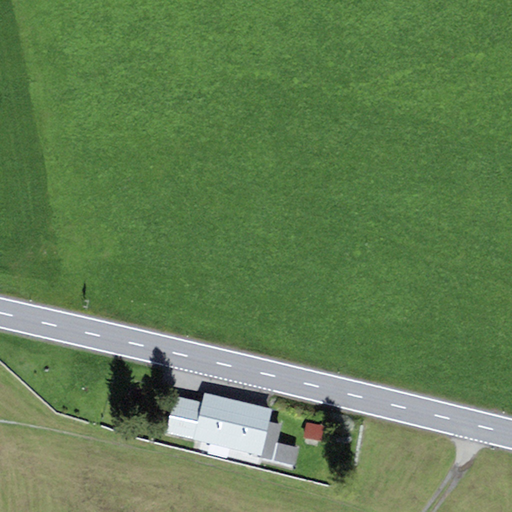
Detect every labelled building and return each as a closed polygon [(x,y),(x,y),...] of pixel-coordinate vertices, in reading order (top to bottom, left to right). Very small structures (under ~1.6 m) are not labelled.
[(273,409),(204,392),(202,402),(193,440),(261,456),(269,422),(273,409)] [(165,433),(193,440),(202,402),(175,396),(165,433)] [(269,422),(261,456),(261,458),(272,461),(272,459),(276,443),(281,424),(269,422)] [(321,441),(323,426),(306,423),(304,438),(321,441)] [(276,443),(272,459),(272,461),(294,467),(295,465),(299,448),(276,443)]
